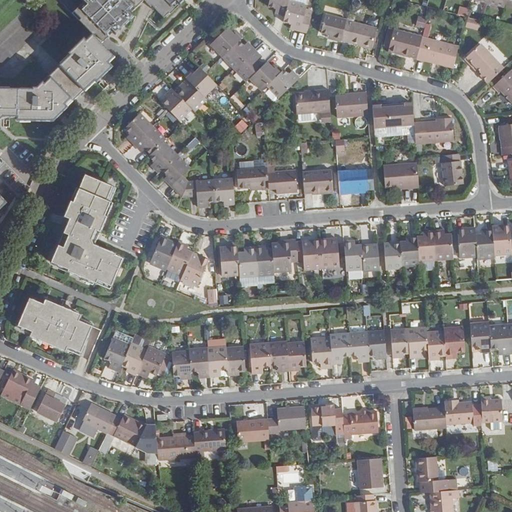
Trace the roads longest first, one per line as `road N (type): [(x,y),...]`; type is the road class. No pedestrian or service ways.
road 1 (residential): [(485,207),(192,225),(171,214),(92,130)]
road 2 (residential): [(0,348),(95,389),(157,402),(392,385)]
road 3 (residential): [(234,0),(293,54),(456,98),(479,131),(485,207)]
road 4 (residential): [(0,296),(59,159),(92,130)]
road 5 (residential): [(92,130),(228,0)]
road 6 (residential): [(392,385),(402,511)]
road 7 (residential): [(392,385),(511,376)]
